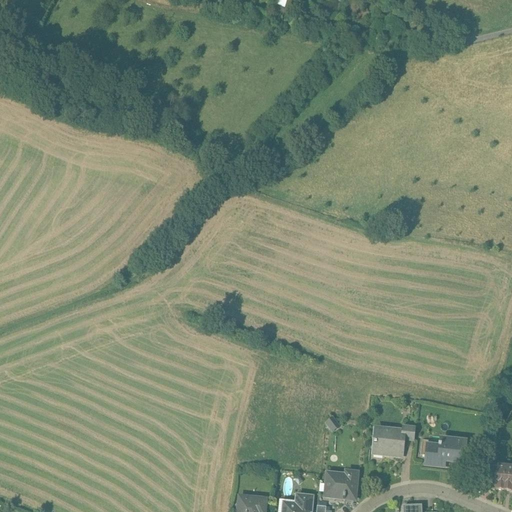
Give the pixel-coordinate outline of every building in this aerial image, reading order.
[(281,0),(281,4),(276,3),(275,7),(284,9),(284,8),(291,10),(294,1),(291,0),(281,0)] [(289,16),(291,10),(284,8),(284,9),(275,7),(273,11),(289,16)] [(339,427),(332,418),(326,423),(333,432),(339,427)] [(415,429),(403,428),(402,431),(404,431),(403,441),(414,442),(415,429)] [(402,431),(389,430),(389,432),(376,431),(373,454),(402,457),(403,441),(404,431),(402,431)] [(454,442),(441,441),(441,446),(439,446),(439,448),(427,447),(426,465),(441,467),(442,461),(452,462),(453,458),(460,459),(461,445),(454,445),(454,442)] [(472,446),(461,445),(460,459),(471,460),(472,446)] [(506,468),(490,467),(490,472),(489,485),(488,489),(496,490),(497,490),(503,491),(504,491),(506,468)] [(490,472),(483,471),(482,484),(489,485),(490,472)] [(347,479),(338,478),(338,476),(328,476),(326,497),(343,498),(343,501),(345,501),(345,499),(354,499),(357,474),(347,474),(347,479)] [(310,511),(312,499),(297,497),(296,506),(284,505),(283,511),(310,511)] [(254,504),(239,502),(238,511),(264,511),(265,502),(254,501),(254,504)]
